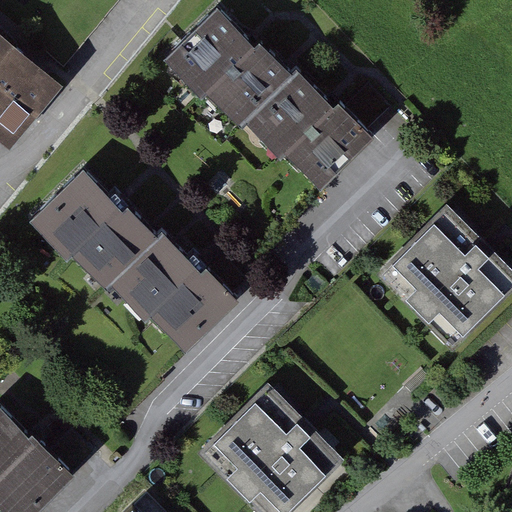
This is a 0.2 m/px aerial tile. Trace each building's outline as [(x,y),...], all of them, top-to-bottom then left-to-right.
[(117,0),(86,0),(45,49),(64,64),(103,18),(117,0)] [(241,120),(247,114),(280,149),(285,145),(319,181),(347,155),(374,129),(372,125),(382,115),(392,105),(367,82),(350,99),(338,89),(333,93),(296,57),(291,61),(263,33),(260,29),(254,34),(218,0),(216,0),(164,50),(200,88),(207,83),(241,120)] [(0,26),(0,126),(11,136),(35,106),(61,76),(12,36),(0,26)] [(114,291),(118,287),(155,324),(160,320),(185,343),(194,335),(218,316),(240,295),(215,264),(210,269),(197,255),(171,230),(168,234),(137,203),(129,210),(121,202),(84,165),(29,220),(68,259),(75,252),(114,291)] [(402,290),(462,347),(511,294),(511,258),(489,237),(452,202),(384,273),(402,290)] [(201,445),(268,511),(278,511),(341,450),(309,417),(268,378),(201,445)] [(0,496),(14,511),(27,511),(54,486),(96,446),(73,423),(53,443),(39,429),(30,420),(23,426),(0,402),(0,496)] [(148,511),(133,496),(117,511),(148,511)]
